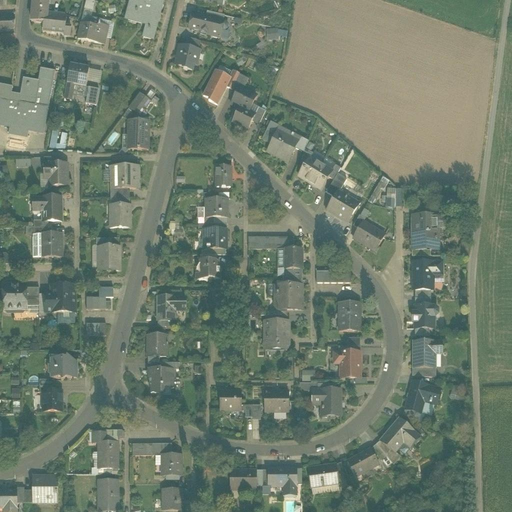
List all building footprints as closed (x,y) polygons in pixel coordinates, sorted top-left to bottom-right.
[(33,0),(31,23),(43,25),(47,15),(48,0),(33,0)] [(143,38),(153,41),(163,0),(153,0),(151,7),(147,6),(130,2),(125,20),(141,24),(141,23),(147,25),(146,26),(143,38)] [(83,13),(91,15),(94,5),(86,2),(83,13)] [(206,18),(223,22),(225,16),(207,12),(206,18)] [(64,17),(47,15),(43,25),(42,32),(64,35),(65,37),(70,37),(71,29),(65,28),(66,19),(64,17)] [(220,39),(222,30),(224,22),(223,22),(206,18),(193,15),(189,30),(207,34),(208,36),(218,38),(218,39),(219,39),(220,39)] [(0,19),(0,30),(14,30),(15,20),(0,19)] [(92,23),(91,27),(99,29),(96,44),(104,45),(108,28),(99,26),(100,25),(92,23)] [(78,40),(96,44),(99,29),(91,27),(81,25),(78,40)] [(279,40),(278,29),(267,29),(268,41),(279,40)] [(185,48),(198,52),(200,43),(187,38),(185,48)] [(183,70),(192,72),(193,65),(196,65),(199,52),(198,52),(185,48),(181,48),(179,56),(178,56),(175,66),(183,68),(183,70)] [(74,86),(86,88),(87,82),(89,70),(70,67),(67,84),(74,86)] [(55,73),(41,70),(38,82),(39,82),(35,106),(48,108),(55,73)] [(89,70),(87,82),(100,85),(102,73),(89,70)] [(208,101),(217,106),(226,88),(231,79),(230,79),(215,72),(203,96),(209,99),(208,101)] [(226,88),(232,90),(239,75),(233,72),(230,79),(231,79),(226,88)] [(248,80),(239,75),(232,90),(237,93),(239,89),(243,91),(248,80)] [(23,79),(20,96),(19,102),(0,98),(0,125),(10,127),(9,134),(27,138),(28,131),(44,134),(48,108),(35,106),(39,82),(38,82),(23,79)] [(64,100),(72,102),(73,95),(74,86),(67,84),(64,100)] [(0,98),(19,102),(20,96),(11,94),(12,88),(0,85),(0,98)] [(73,95),(87,98),(89,88),(86,88),(74,86),(73,95)] [(89,88),(87,98),(86,105),(96,107),(99,90),(89,88)] [(231,105),(239,109),(240,108),(249,112),(257,97),(243,91),(239,89),(237,93),(231,105)] [(129,109),(136,114),(147,99),(140,94),(129,109)] [(255,116),(249,112),(240,108),(239,109),(232,123),(248,131),(252,122),(255,116)] [(252,122),(259,126),(266,112),(259,108),(255,116),(252,122)] [(130,149),(127,149),(127,150),(137,151),(148,151),(149,137),(147,137),(147,131),(149,131),(149,123),(128,122),(128,137),(131,137),(130,149)] [(268,153),(288,163),(295,149),(299,141),(298,141),(292,137),(294,135),(292,134),(291,137),(279,131),(281,128),(271,123),(262,141),(271,145),(268,153)] [(291,137),(292,134),(281,128),(279,131),(291,137)] [(52,131),(50,148),(65,150),(67,138),(65,137),(64,142),(58,141),(59,131),(52,131)] [(295,149),(304,154),(305,150),(308,142),(300,138),(298,141),(299,141),(295,149)] [(313,155),(305,150),(304,154),(300,163),(305,166),(310,159),(313,155)] [(310,159),(321,166),(325,159),(314,153),(313,155),(310,159)] [(298,178),(310,184),(321,166),(310,159),(305,166),(298,178)] [(335,165),(325,159),(321,166),(331,172),(335,166),(335,165)] [(49,187),(68,187),(67,164),(59,165),(44,165),(44,176),(49,176),(49,187)] [(331,172),(321,166),(310,184),(321,191),(328,178),(332,172),(331,172)] [(328,178),(334,181),(337,175),(341,169),(335,166),(331,172),(332,172),(328,178)] [(115,183),(115,190),(116,190),(129,190),(136,190),(136,180),(139,180),(139,168),(123,168),(123,171),(111,171),(111,183),(115,183)] [(216,188),(231,188),(231,168),(216,168),(216,188)] [(347,180),(337,175),(334,181),(326,193),(335,199),(338,193),(339,194),(347,180)] [(387,207),(402,208),(403,189),(387,189),(387,207)] [(116,196),(116,200),(117,200),(130,200),(129,190),(116,190),(116,196)] [(327,212),(347,224),(358,205),(346,198),(344,200),(338,196),(339,194),(338,193),(335,199),(327,212)] [(48,222),(62,222),(61,199),(33,199),(33,212),(43,212),(43,222),(48,222)] [(228,219),(228,200),(206,200),(206,219),(214,219),(228,219)] [(113,229),(130,229),(130,219),(127,219),(127,208),(130,208),(130,207),(117,207),(111,207),(111,220),(113,220),(113,228),(111,228),(111,229),(113,229)] [(353,227),(359,230),(363,223),(365,220),(359,216),(353,227)] [(437,230),(437,223),(430,223),(430,217),(413,217),(413,251),(426,251),(426,248),(437,248),(437,230)] [(448,220),(437,220),(437,223),(437,230),(448,230),(448,220)] [(353,240),(375,253),(385,236),(363,223),(359,230),(353,240)] [(208,250),(226,250),(226,231),(209,231),(204,231),(204,242),(208,242),(208,250)] [(41,236),(41,238),(41,258),(62,258),(62,235),(48,235),(41,235),(41,236)] [(33,258),(41,258),(41,238),(33,238),(33,258)] [(99,249),(119,249),(119,239),(96,239),(97,249),(99,249)] [(99,272),(120,272),(119,249),(99,249),(99,272)] [(302,270),(302,250),(296,250),(294,250),(287,250),(284,250),(284,252),(286,252),(286,260),(284,260),(284,270),(302,270)] [(205,281),(207,282),(210,278),(213,280),(221,280),(221,275),(220,275),(220,272),(223,272),(223,266),(216,262),(200,262),(199,262),(200,266),(196,271),(199,272),(199,281),(205,281)] [(430,290),(433,290),(432,284),(432,275),(441,275),(441,264),(413,264),(413,273),(415,273),(415,290),(430,290)] [(284,270),(284,281),(302,280),(302,270),(284,270)] [(330,284),(344,284),(344,272),(330,272),(330,284)] [(432,275),(432,284),(444,284),(444,275),(441,275),(432,275)] [(8,314),(14,314),(16,311),(26,311),(26,307),(26,289),(26,287),(19,287),(19,286),(3,286),(4,311),(5,311),(8,314)] [(51,313),(75,313),(75,287),(61,287),(59,286),(57,286),(56,288),(56,289),(57,291),(57,295),(51,295),(45,295),(45,313),(46,313),(51,313)] [(287,311),(302,311),(302,286),(284,287),(275,287),(275,297),(278,297),(278,310),(275,310),(275,311),(287,311)] [(26,307),(39,307),(39,295),(39,289),(26,289),(26,307)] [(415,290),(415,299),(431,299),(430,290),(415,290)] [(175,322),(175,309),(185,309),(185,298),(157,299),(157,322),(158,322),(175,322)] [(431,299),(415,299),(415,307),(430,307),(431,299)] [(339,332),(360,332),(360,304),(339,304),(339,332)] [(415,314),(412,314),(412,323),(415,323),(415,330),(429,330),(434,330),(434,318),(436,318),(438,315),(438,311),(435,308),(434,308),(434,307),(430,307),(415,307),(415,314)] [(265,351),(288,351),(288,341),(286,341),(286,323),(265,323),(265,351)] [(162,358),(167,358),(167,345),(164,345),(164,337),(166,337),(167,337),(148,337),(148,358),(162,358)] [(413,369),(433,369),(434,353),(441,353),(442,353),(442,343),(414,343),(414,360),(413,360),(413,369)] [(357,379),(360,379),(360,354),(359,354),(338,354),(337,354),(334,354),(334,365),(341,365),(341,371),(349,371),(349,379),(357,379)] [(54,379),(78,379),(78,370),(77,370),(77,363),(67,363),(67,360),(57,360),(57,366),(48,366),(48,374),(50,374),(50,379),(54,379)] [(412,377),(433,378),(433,369),(413,369),(412,369),(412,377)] [(151,394),(171,394),(171,379),(176,379),(176,371),(176,370),(157,370),(148,370),(148,379),(149,379),(149,387),(151,387),(151,394)] [(302,371),(302,381),(315,382),(315,371),(302,371)] [(341,379),(349,379),(349,371),(341,371),(341,379)] [(417,413),(420,414),(424,402),(424,400),(430,401),(429,404),(436,406),(440,390),(412,383),(405,410),(417,413)] [(321,417),(341,417),(341,391),(339,391),(318,391),(312,391),(312,404),(321,404),(321,417)] [(43,413),(63,413),(63,393),(54,393),(43,393),(43,394),(43,413)] [(220,412),(241,412),(241,407),(241,393),(220,393),(220,412)] [(265,413),(288,413),(289,393),(265,393),(265,413)] [(245,419),(252,418),(252,406),(241,407),(241,412),(245,412),(245,419)] [(261,406),(252,406),(252,418),(252,420),(261,420),(261,406)] [(403,416),(413,421),(417,413),(405,410),(403,416)] [(395,453),(398,450),(405,442),(412,447),(419,438),(399,420),(381,442),(391,451),(395,454),(395,453)] [(101,432),(101,434),(107,434),(107,444),(118,444),(118,432),(101,432)] [(93,445),(98,445),(98,444),(107,444),(107,434),(101,434),(93,434),(93,445)] [(381,442),(376,446),(386,458),(391,451),(381,442)] [(404,456),(412,447),(405,442),(398,450),(404,456)] [(98,445),(98,454),(98,456),(101,456),(101,462),(101,470),(118,470),(118,444),(107,444),(98,444),(98,445)] [(387,458),(386,458),(376,446),(372,449),(382,462),(387,458)] [(347,462),(356,479),(361,476),(360,474),(373,467),(374,469),(379,466),(370,450),(365,453),(366,455),(357,459),(357,457),(347,462)] [(399,457),(395,453),(395,454),(391,451),(386,458),(387,458),(392,464),(399,457)] [(94,462),(101,462),(101,456),(98,456),(98,454),(94,454),(93,455),(92,455),(92,461),(93,461),(94,462)] [(162,477),(182,477),(182,457),(172,457),(165,457),(162,457),(162,458),(162,469),(164,469),(164,477),(162,477)] [(336,466),(338,479),(345,477),(341,464),(336,466)] [(308,470),(311,489),(338,485),(338,479),(336,466),(308,470)] [(284,496),(296,496),(296,487),(296,483),(296,471),(296,470),(282,470),(282,472),(269,472),(269,488),(284,488),(284,496)] [(245,492),(256,492),(256,488),(256,472),(231,472),(230,492),(231,492),(231,489),(245,489),(245,492)] [(45,504),(58,504),(58,478),(47,478),(47,480),(33,480),(33,478),(32,478),(32,492),(32,502),(33,502),(44,502),(45,504)] [(98,511),(118,511),(118,482),(98,482),(98,511)] [(162,511),(182,511),(182,491),(162,491),(162,511)] [(3,511),(17,511),(17,504),(17,492),(0,492),(0,510),(4,510),(3,511)] [(32,492),(24,492),(24,504),(33,504),(33,502),(32,502),(32,492)]
